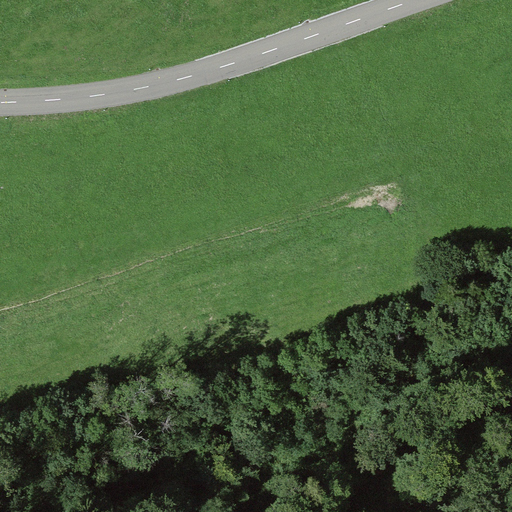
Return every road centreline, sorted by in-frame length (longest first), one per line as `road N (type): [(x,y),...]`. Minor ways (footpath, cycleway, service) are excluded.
road 1 (tertiary): [(0,107),(162,88),(418,0)]
road 2 (track): [(511,385),(376,464),(325,511)]
